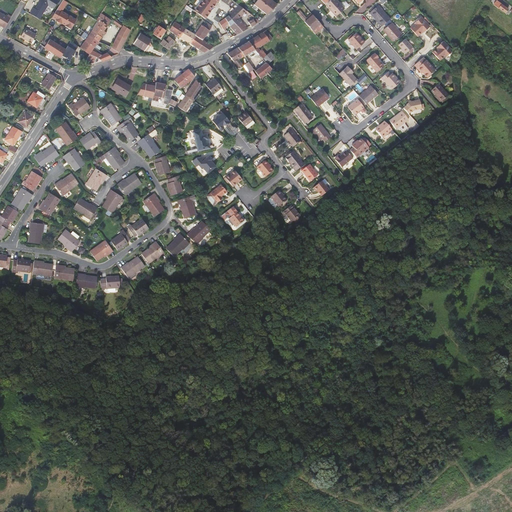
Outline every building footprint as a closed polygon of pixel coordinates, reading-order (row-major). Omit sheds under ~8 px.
[(56,0),(38,0),(33,8),(31,7),(28,13),(39,19),(47,5),(52,8),(57,0),(56,0)] [(62,0),(61,0),(56,9),(61,12),(66,3),(62,0)] [(199,0),(193,10),(204,18),(212,7),(213,8),(218,0),(199,0)] [(256,0),(253,4),(260,9),(266,0),(256,0)] [(266,0),(260,9),(266,14),(276,4),(271,0),(266,0)] [(331,10),(336,15),(344,9),(336,0),(329,0),(325,4),(330,11),(331,10)] [(141,4),(137,1),(132,8),(136,11),(141,4)] [(382,26),(390,18),(378,4),(370,12),(382,26)] [(502,4),(499,7),(505,12),(504,13),(507,15),(510,12),(507,9),(508,9),(502,4)] [(239,6),(234,10),(240,15),(243,12),(245,10),(239,6)] [(61,12),(56,9),(51,18),(55,20),(55,21),(60,24),(61,23),(65,25),(64,27),(69,30),(75,20),(61,12)] [(247,28),(237,17),(240,15),(234,10),(231,13),(228,16),(233,22),(241,31),(247,28)] [(323,26),(312,15),(308,19),(307,18),(300,10),(297,13),(315,33),(323,26)] [(9,18),(6,16),(0,12),(0,25),(4,28),(10,19),(9,18)] [(91,30),(101,37),(103,33),(105,34),(106,31),(104,30),(108,23),(111,21),(100,13),(95,20),(97,21),(91,30)] [(228,23),(229,25),(233,22),(228,16),(227,16),(219,23),(223,29),(224,29),(224,27),(228,23)] [(424,29),(425,29),(429,26),(421,16),(414,22),(415,23),(409,28),(417,36),(422,31),(422,30),(424,29)] [(129,30),(114,20),(112,23),(121,28),(118,35),(125,39),(129,30)] [(179,37),(184,28),(174,22),(169,30),(174,34),(179,37)] [(202,25),(201,25),(194,35),(202,40),(208,31),(211,27),(205,22),(202,25)] [(237,34),(241,31),(233,22),(229,25),(237,34)] [(192,33),(194,35),(201,25),(199,23),(192,33)] [(400,34),(391,23),(383,30),(392,41),(400,34)] [(211,27),(208,31),(212,35),(217,31),(212,25),(211,27)] [(152,34),(159,38),(164,31),(165,30),(158,26),(152,34)] [(192,33),(184,28),(179,37),(185,40),(189,43),(194,35),(192,33)] [(25,29),(21,36),(24,38),(24,39),(31,43),(35,35),(25,29)] [(97,53),(92,50),(101,37),(91,30),(84,40),(83,39),(81,41),(83,42),(77,51),(87,58),(86,60),(93,62),(97,53)] [(259,50),(258,48),(272,39),(266,30),(262,33),(257,36),(248,41),(254,49),(256,51),(257,52),(259,50)] [(356,33),(348,40),(356,49),(364,43),(356,33)] [(139,34),(133,45),(145,52),(151,42),(147,39),(144,38),(139,34)] [(117,55),(125,39),(118,35),(109,50),(117,55)] [(206,51),(212,47),(202,40),(194,35),(189,43),(206,51)] [(168,36),(164,41),(163,40),(154,51),(161,57),(167,50),(174,41),(168,36)] [(405,39),(398,44),(405,53),(412,47),(405,39)] [(44,48),(59,58),(61,55),(65,49),(49,40),(44,48)] [(65,49),(61,55),(69,60),(75,50),(74,50),(77,46),(70,41),(65,49)] [(244,56),(254,49),(248,41),(238,47),(244,56)] [(439,60),(444,55),(445,57),(451,52),(449,50),(451,49),(443,41),(439,45),(440,46),(437,48),(432,52),(439,60)] [(244,65),(239,59),(244,56),(238,47),(228,53),(239,69),(243,66),(244,65)] [(339,49),(340,51),(335,56),(337,59),(345,52),(341,47),(339,49)] [(275,57),(271,52),(267,55),(271,60),(275,57)] [(107,53),(96,57),(102,61),(112,57),(107,53)] [(366,59),(377,72),(383,66),(376,58),(377,56),(374,53),(373,54),(373,53),(366,59)] [(285,78),(290,74),(275,57),(271,60),(267,55),(262,58),(266,63),(271,69),(276,75),(280,72),(285,78)] [(427,76),(435,69),(426,59),(417,67),(420,71),(422,69),(427,76)] [(255,71),(260,78),(271,69),(266,63),(255,71)] [(253,68),(250,64),(247,66),(245,64),(244,65),(243,66),(248,72),(253,68)] [(352,70),(348,66),(340,73),(350,85),(357,79),(352,73),(350,72),(352,70)] [(180,88),(194,76),(188,69),(174,80),(180,88)] [(380,77),(383,80),(384,79),(392,88),(399,81),(396,77),(395,78),(390,73),(387,71),(380,77)] [(48,89),(55,78),(48,73),(41,84),(48,89)] [(358,80),(361,83),(367,77),(364,74),(358,80)] [(119,75),(114,85),(127,92),(133,83),(119,75)] [(214,96),(222,90),(214,79),(205,85),(212,94),(213,94),(214,96)] [(146,84),(143,95),(152,97),(151,99),(157,101),(158,96),(162,96),(165,83),(161,83),(161,81),(159,80),(158,82),(156,82),(155,84),(151,83),(151,84),(146,84)] [(201,88),(196,81),(191,88),(198,93),(201,88)] [(143,95),(146,84),(143,83),(138,94),(143,95)] [(431,90),(441,101),(449,95),(439,83),(431,90)] [(378,93),(371,85),(359,96),(366,103),(378,93)] [(191,88),(178,107),(185,112),(198,93),(191,88)] [(329,98),(323,89),(311,98),(318,107),(329,98)] [(43,99),(45,96),(37,91),(35,94),(33,92),(27,101),(36,107),(39,103),(42,105),(45,100),(43,99)] [(77,113),(78,114),(88,107),(81,98),(71,105),(70,104),(67,106),(74,116),(77,113)] [(364,106),(358,98),(348,106),(354,114),(364,106)] [(413,110),(421,109),(420,100),(411,101),(411,102),(409,102),(407,104),(407,105),(403,108),(408,113),(413,110)] [(101,113),(102,112),(106,117),(111,125),(120,118),(109,103),(99,110),(101,113)] [(293,109),(305,123),(312,117),(301,103),(300,103),(294,108),(293,109)] [(390,121),(396,129),(408,120),(402,111),(390,121)] [(26,127),(32,118),(24,112),(18,122),(26,127)] [(246,112),(238,118),(243,126),(252,120),(246,112)] [(229,122),(222,113),(212,121),(219,130),(229,122)] [(128,142),(137,135),(126,119),(116,127),(118,130),(119,129),(122,133),(128,142)] [(376,129),(383,137),(392,129),(385,121),(376,129)] [(76,138),(73,133),(72,133),(64,122),(55,129),(61,138),(60,139),(65,146),(76,138)] [(324,142),(330,137),(323,129),(322,130),(319,125),(311,131),(319,141),(322,139),(324,142)] [(290,126),(281,131),(284,134),(292,129),(290,126)] [(11,130),(4,140),(13,145),(19,136),(11,130)] [(293,147),(301,141),(291,130),(284,136),(293,147)] [(78,140),(84,149),(95,142),(96,144),(99,141),(92,132),(89,134),(89,133),(78,140)] [(152,142),(153,141),(148,133),(137,141),(141,147),(142,146),(150,157),(159,151),(152,142)] [(198,135),(187,137),(190,151),(208,147),(205,134),(198,135)] [(373,142),(367,135),(362,139),(368,146),(373,142)] [(362,139),(361,138),(352,146),(354,148),(350,151),(356,158),(369,147),(368,146),(362,139)] [(50,146),(40,153),(39,151),(36,153),(43,163),(46,161),(47,162),(57,154),(55,152),(50,146)] [(101,160),(104,157),(113,170),(122,163),(116,155),(113,151),(115,150),(113,147),(100,156),(99,157),(101,160)] [(83,164),(72,149),(62,156),(64,159),(65,158),(68,163),(74,171),(83,164)] [(294,151),(285,158),(296,171),(304,164),(294,151)] [(341,167),(352,158),(346,151),(339,156),(338,155),(334,158),(335,159),(341,167)] [(200,165),(206,172),(214,165),(211,162),(209,159),(210,158),(211,158),(208,154),(203,158),(200,155),(195,156),(191,159),(195,165),(197,163),(198,162),(200,165)] [(370,165),(377,159),(373,154),(366,160),(370,165)] [(155,162),(154,163),(158,174),(169,171),(165,159),(167,159),(166,155),(154,159),(155,162)] [(264,161),(256,167),(264,177),(272,171),(264,161)] [(309,164),(302,170),(310,181),(318,175),(309,164)] [(106,176),(95,169),(85,184),(94,190),(100,182),(103,178),(104,179),(106,176)] [(235,183),(240,178),(234,170),(226,176),(233,186),(236,184),(235,183)] [(32,188),(33,189),(40,178),(30,172),(23,183),(22,182),(20,185),(30,192),(32,188)] [(117,185),(124,195),(132,190),(131,189),(140,182),(134,173),(122,182),(122,181),(117,185)] [(167,182),(171,194),(181,191),(178,179),(180,178),(178,174),(167,178),(168,182),(167,182)] [(62,197),(69,191),(69,190),(77,184),(71,175),(59,183),(59,182),(54,186),(62,197)] [(322,181),(314,187),(321,196),(329,190),(322,181)] [(227,191),(222,184),(210,192),(217,201),(222,197),(221,195),(227,191)] [(29,199),(31,196),(20,189),(10,205),(20,211),(25,203),(28,198),(29,199)] [(111,213),(119,200),(121,202),(123,199),(121,197),(121,196),(111,190),(108,193),(110,194),(107,198),(101,207),(106,210),(111,213)] [(278,190),(271,197),(278,206),(286,200),(278,190)] [(38,208),(49,215),(59,199),(49,193),(44,201),(41,206),(40,205),(38,208)] [(153,193),(142,200),(153,216),(162,209),(157,201),(154,197),(155,196),(153,193)] [(192,194),(189,195),(177,199),(178,203),(179,202),(181,207),(184,216),(194,213),(189,198),(193,196),(192,194)] [(103,214),(104,213),(99,210),(98,210),(86,203),(80,213),(90,218),(89,219),(97,224),(103,214)] [(285,214),(291,222),(293,220),(298,216),(299,215),(293,208),(294,207),(291,204),(282,212),(284,215),(285,214)] [(0,222),(7,226),(8,224),(10,224),(16,213),(6,207),(0,218),(0,222)] [(235,227),(244,221),(233,207),(222,216),(225,220),(231,215),(231,216),(229,218),(235,227)] [(133,236),(136,233),(137,234),(147,227),(140,218),(130,225),(129,224),(126,226),(133,236)] [(193,230),(192,229),(187,234),(197,243),(203,237),(202,236),(210,228),(203,220),(193,230)] [(29,228),(30,228),(28,242),(39,243),(41,232),(42,232),(43,224),(30,222),(29,228)] [(109,241),(116,250),(126,242),(125,241),(129,239),(122,229),(118,232),(120,233),(109,241)] [(72,252),(80,242),(66,230),(59,239),(66,245),(70,248),(69,250),(72,252)] [(175,237),(176,238),(166,248),(174,256),(182,248),(183,249),(189,242),(180,233),(175,237)] [(104,240),(89,251),(95,260),(103,254),(108,251),(109,252),(111,250),(104,240)] [(141,254),(147,263),(162,252),(155,242),(152,244),(153,245),(148,248),(141,254)] [(6,257),(0,255),(0,267),(5,268),(5,270),(8,270),(10,258),(6,258),(6,257)] [(136,273),(136,272),(145,265),(138,256),(127,265),(126,264),(121,267),(129,278),(136,273)] [(28,272),(29,261),(17,260),(17,261),(13,260),(12,272),(15,273),(16,271),(28,272)] [(33,261),(32,273),(51,276),(52,265),(43,263),(37,263),(37,261),(33,261)] [(54,278),(73,280),(74,269),(64,268),(59,267),(59,265),(55,265),(54,278)] [(84,289),(84,288),(96,289),(97,278),(83,276),(83,275),(77,274),(75,288),(84,289)] [(106,289),(119,288),(118,276),(105,278),(105,279),(99,279),(100,288),(106,287),(106,289)]
